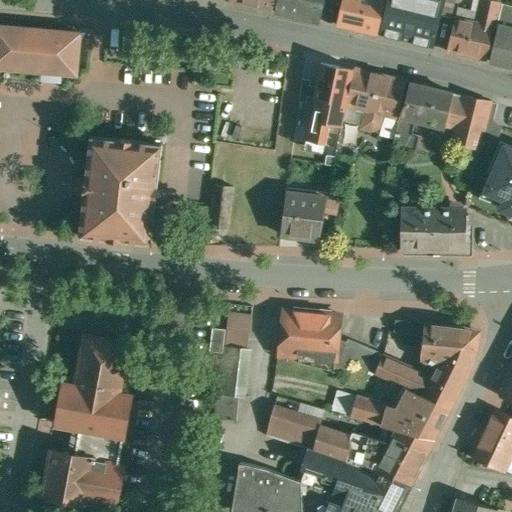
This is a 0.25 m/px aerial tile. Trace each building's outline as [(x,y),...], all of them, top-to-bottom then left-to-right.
[(230,0),(230,1),(274,10),(275,0),(230,0)] [(325,0),(279,0),(277,10),(320,21),(325,0)] [(345,0),(339,25),(379,35),(387,0),(345,0)] [(419,0),(418,6),(393,0),(391,0),(383,35),(429,47),(438,12),(443,13),(446,0),(419,0)] [(456,0),(446,0),(443,13),(443,16),(452,18),(456,0)] [(482,0),(479,12),(459,7),(448,51),(488,61),(496,25),(498,25),(503,4),(503,2),(495,0),(482,0)] [(511,6),(503,4),(498,25),(497,28),(499,29),(491,61),(511,66),(511,6)] [(82,32),(0,24),(0,66),(40,70),(45,70),(44,75),(61,76),(62,72),(67,72),(78,73),(82,32)] [(347,67),(316,59),(307,108),(319,110),(318,114),(317,114),(312,136),(319,138),(340,141),(345,120),(345,119),(337,117),(347,67)] [(409,81),(356,69),(345,119),(345,120),(361,124),(360,128),(368,131),(371,131),(375,131),(379,129),(381,128),(383,126),(385,124),(387,114),(400,117),(409,81)] [(456,93),(413,82),(405,115),(418,118),(448,126),(456,93)] [(492,101),(465,95),(453,141),(470,146),(480,148),(492,101)] [(405,115),(402,114),(398,131),(414,135),(418,118),(405,115)] [(120,139),(92,136),(88,177),(87,177),(83,177),(83,176),(82,176),(80,193),(81,193),(86,194),(85,196),(86,196),(82,234),(114,237),(114,239),(124,240),(124,238),(153,242),(164,144),(135,141),(136,140),(120,138),(120,139)] [(340,141),(319,138),(316,158),(337,159),(340,141)] [(511,145),(497,139),(479,194),(511,210),(511,145)] [(480,148),(470,146),(467,159),(477,161),(480,148)] [(234,185),(216,183),(212,215),(231,217),(234,185)] [(329,197),(288,192),(282,233),(321,238),(329,197)] [(467,209),(404,207),(403,247),(467,248),(467,209)] [(342,314),(285,309),(279,355),(335,370),(337,353),(338,353),(342,314)] [(253,313),(231,311),(227,345),(248,347),(253,313)] [(456,325),(426,323),(423,358),(426,360),(420,371),(426,374),(432,361),(466,377),(470,369),(473,361),(478,347),(479,343),(479,338),(480,331),(473,329),(469,328),(465,327),(456,325)] [(227,328),(214,327),(211,351),(224,352),(227,328)] [(126,343),(84,335),(74,386),(62,384),(55,424),(78,428),(73,454),(50,450),(42,495),(83,503),(84,500),(114,506),(121,465),(123,452),(118,451),(128,395),(117,393),(126,343)] [(349,338),(335,370),(348,374),(352,363),(350,362),(359,342),(349,338)] [(380,351),(359,342),(350,362),(352,363),(375,373),(384,355),(379,353),(380,351)] [(242,348),(225,346),(219,394),(237,395),(242,348)] [(420,371),(384,355),(375,373),(415,390),(426,374),(420,371)] [(466,377),(432,361),(426,374),(415,390),(450,407),(466,377)] [(511,372),(508,380),(502,396),(511,399),(511,372)] [(450,407),(415,390),(406,408),(417,411),(410,424),(435,436),(450,407)] [(355,399),(336,394),(333,405),(352,410),(355,399)] [(406,408),(357,395),(352,416),(398,429),(407,431),(410,424),(417,411),(406,408)] [(511,415),(496,408),(473,455),(505,469),(506,465),(511,468),(511,415)] [(320,427),(274,413),(268,435),(310,448),(311,447),(314,448),(320,427)] [(352,436),(321,425),(320,427),(314,448),(346,459),(352,436)] [(394,442),(354,431),(352,436),(346,459),(357,463),(357,461),(377,469),(377,470),(411,483),(434,438),(407,431),(398,429),(394,442)] [(314,448),(311,447),(310,448),(299,480),(302,481),(318,486),(329,490),(368,504),(369,499),(389,507),(399,507),(411,483),(377,470),(377,469),(357,461),(357,463),(346,459),(314,448)] [(297,478),(268,467),(241,461),(236,494),(249,493),(251,511),(253,511),(304,510),(302,481),(299,480),(297,479),(297,478)] [(329,490),(318,486),(314,497),(325,502),(329,490)] [(498,511),(499,509),(460,497),(455,511),(498,511)] [(387,511),(365,504),(361,511),(345,511),(348,506),(332,500),(327,511),(387,511)]
